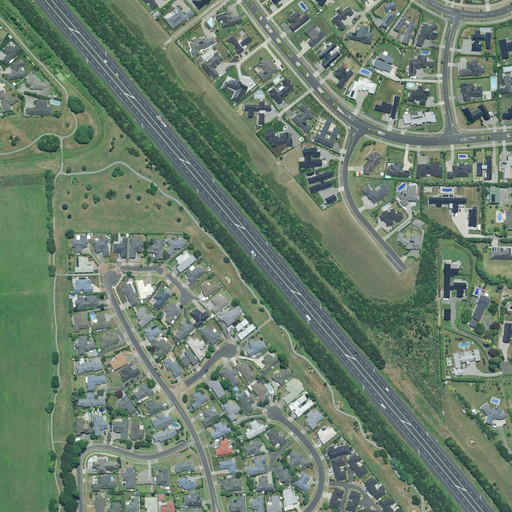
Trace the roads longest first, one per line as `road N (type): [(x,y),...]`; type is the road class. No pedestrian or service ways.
road 1 (motorway): [(476,511),(44,0)]
road 2 (motorway): [(59,0),(490,511)]
road 3 (residential): [(81,511),(79,462),(90,447),(155,457),(196,440)]
road 4 (residential): [(359,126),(325,100),(243,0)]
road 5 (residential): [(251,0),(325,91),(362,121)]
road 6 (residential): [(405,269),(351,202),(346,162),(359,126)]
road 7 (residential): [(184,303),(166,272),(117,270),(109,291),(133,339)]
road 8 (residential): [(454,137),(445,69),(456,12)]
